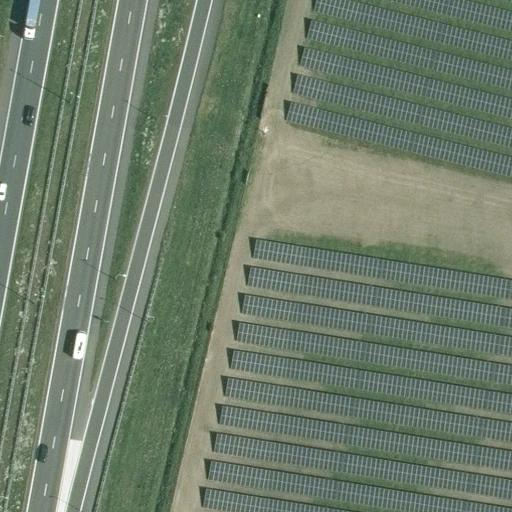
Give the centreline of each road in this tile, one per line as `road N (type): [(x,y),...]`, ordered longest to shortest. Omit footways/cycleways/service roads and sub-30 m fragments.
road 1 (motorway): [(81,511),(212,0)]
road 2 (motorway): [(41,511),(133,0)]
road 3 (motorway): [(41,0),(0,232)]
